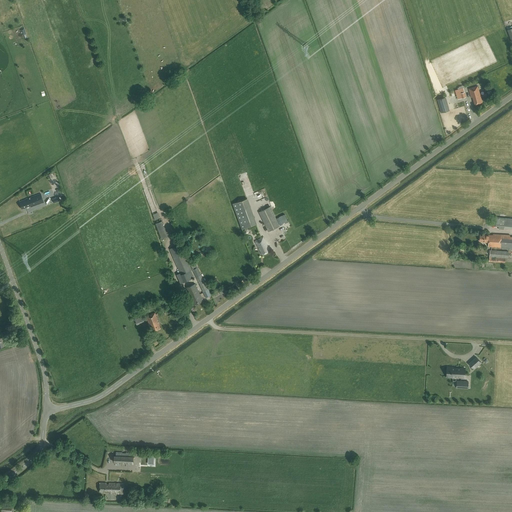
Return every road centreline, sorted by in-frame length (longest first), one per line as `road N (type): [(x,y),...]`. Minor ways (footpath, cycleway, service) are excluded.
road 1 (unclassified): [(45,409),(106,392),(511,95)]
road 2 (track): [(207,318),(229,329),(511,343)]
road 3 (tertiary): [(45,409),(42,364),(0,244)]
